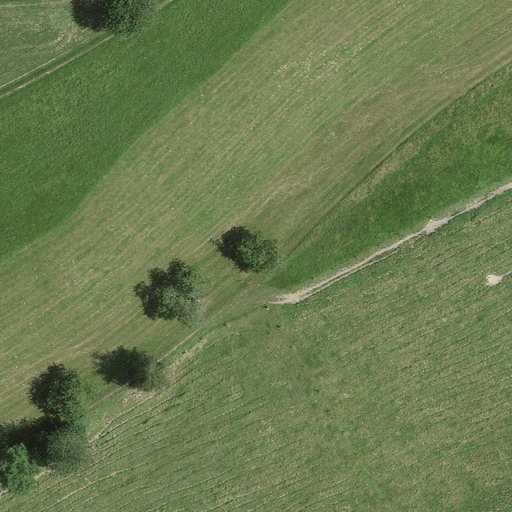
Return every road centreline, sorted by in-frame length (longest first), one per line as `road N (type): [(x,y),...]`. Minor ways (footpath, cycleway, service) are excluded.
road 1 (track): [(0,463),(161,363),(511,61)]
road 2 (track): [(160,0),(0,91)]
